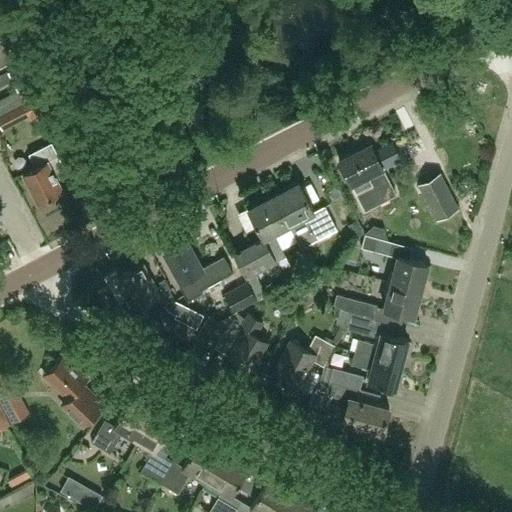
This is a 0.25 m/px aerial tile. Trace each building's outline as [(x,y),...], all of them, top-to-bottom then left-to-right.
[(0,66),(22,55),(11,33),(0,39),(0,66)] [(31,114),(35,121),(55,110),(40,81),(20,92),(25,102),(31,114)] [(20,92),(18,88),(0,96),(0,114),(25,102),(20,92)] [(25,102),(0,114),(0,120),(4,128),(15,122),(31,114),(25,102)] [(53,171),(63,166),(51,143),(29,154),(35,166),(23,173),(38,202),(63,189),(53,171)] [(371,143),(339,160),(365,210),(396,194),(382,167),(383,167),(371,143)] [(437,218),(458,208),(439,172),(419,183),(437,218)] [(272,194),(289,226),(304,218),(316,240),(337,229),(324,206),(314,211),(297,181),(272,194)] [(289,226),(272,194),(246,208),(262,237),(233,253),(246,276),(285,256),(273,234),(289,226)] [(374,226),(367,233),(386,238),(383,228),(374,226)] [(391,255),(394,242),(365,234),(362,247),(391,255)] [(225,256),(203,267),(188,239),(165,251),(181,280),(180,281),(189,299),(203,291),(202,289),(233,272),(225,256)] [(387,280),(421,289),(428,264),(398,255),(394,271),(390,270),(387,280)] [(123,280),(119,283),(130,304),(135,302),(137,307),(144,303),(151,314),(166,306),(169,310),(176,314),(175,317),(197,328),(204,314),(177,300),(171,289),(172,288),(166,277),(161,280),(162,284),(158,286),(145,262),(121,275),(123,280)] [(414,314),(421,289),(387,280),(385,290),(388,291),(384,306),(414,314)] [(234,311),(257,299),(247,281),(224,293),(234,311)] [(374,317),(377,304),(337,293),(333,306),(374,317)] [(374,336),(378,320),(351,312),(346,328),(374,336)] [(252,368),(267,340),(256,334),(263,322),(249,314),(242,326),(246,328),(230,356),(252,368)] [(209,316),(197,337),(215,347),(227,326),(209,316)] [(356,351),(402,363),(405,354),(407,355),(409,354),(412,344),(411,342),(408,341),(409,338),(382,331),(379,343),(360,338),(356,351)] [(324,367),(336,345),(316,334),(308,349),(291,340),(270,379),(287,388),(296,393),(313,361),(324,367)] [(396,387),(396,385),(399,386),(401,385),(404,375),(402,373),(400,372),(402,363),(356,351),(353,363),(372,368),(369,380),(396,387)] [(89,377),(64,353),(46,373),(69,396),(63,402),(85,424),(105,403),(93,392),(91,394),(81,385),(89,377)] [(335,369),(332,380),(360,388),(364,376),(335,369)] [(0,379),(0,396),(7,410),(23,401),(8,375),(0,379)] [(383,433),(390,408),(357,399),(360,388),(332,380),(328,394),(349,399),(343,422),(383,433)] [(122,433),(138,442),(156,412),(131,398),(115,425),(106,420),(92,443),(110,454),(122,433)] [(141,472),(160,483),(173,460),(164,454),(180,427),(156,412),(138,442),(153,451),(141,472)] [(191,473),(206,482),(224,452),(199,437),(182,465),(173,460),(160,483),(178,494),(191,473)] [(116,451),(131,462),(140,449),(126,439),(116,451)] [(209,511),(234,511),(241,500),(232,495),(248,467),(224,452),(206,482),(221,491),(209,511)] [(20,494),(39,484),(34,475),(15,485),(20,494)] [(280,511),(287,500),(292,493),(267,479),(251,506),(241,500),(234,511),(280,511)] [(313,511),(316,507),(292,493),(287,500),(280,511),(313,511)]
